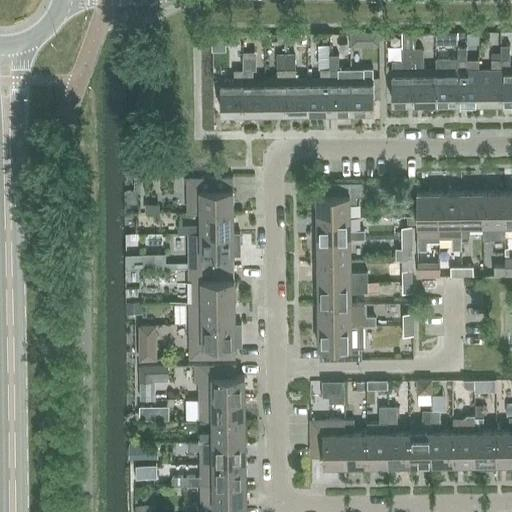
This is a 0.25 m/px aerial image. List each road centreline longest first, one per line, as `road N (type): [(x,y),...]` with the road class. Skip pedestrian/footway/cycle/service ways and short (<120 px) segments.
road 1 (residential): [(511,148),(289,150),(273,167),(278,507),(471,504)]
road 2 (tertiary): [(10,511),(4,46)]
